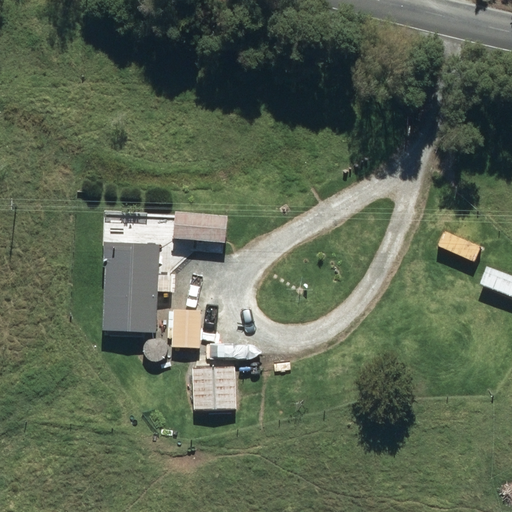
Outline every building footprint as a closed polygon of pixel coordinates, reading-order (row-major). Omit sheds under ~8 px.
[(229,217),(177,214),(175,242),(228,245),(229,217)] [(159,246),(103,244),(98,335),(155,338),(159,246)] [(511,268),(491,259),(481,282),(511,296),(511,268)] [(204,306),(175,306),(175,346),(204,346),(204,306)] [(240,364),(197,364),(197,380),(187,380),(187,398),(195,398),(195,408),(240,408),(240,364)] [(158,379),(138,379),(137,412),(157,412),(158,379)]
